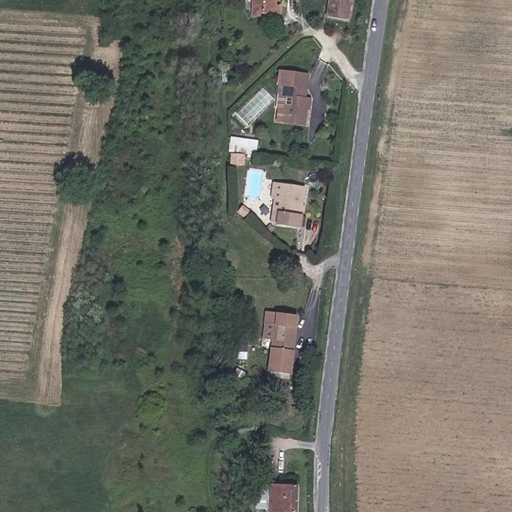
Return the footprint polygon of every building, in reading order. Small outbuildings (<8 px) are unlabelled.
[(264,10),(264,16),(269,16),(269,15),(280,15),(281,7),(278,7),(277,0),(255,0),(254,9),(264,10)] [(328,0),(327,16),(347,19),(349,0),(328,0)] [(301,86),(302,73),(281,71),(280,84),(283,85),(301,86)] [(287,119),(304,121),(307,97),(304,97),(305,86),(301,86),(283,85),(282,95),(289,95),(287,119)] [(287,119),(289,95),(282,95),(275,94),(274,108),(276,108),(275,119),(287,119)] [(229,151),(258,152),(259,138),(230,137),(229,151)] [(306,190),(285,187),(279,226),(301,229),(306,190)] [(294,373),(297,315),(271,315),(270,325),(275,326),(272,373),(294,373)] [(269,458),(284,459),(284,449),(269,448),(269,458)] [(269,502),(270,484),(256,483),(256,502),(259,502),(269,502)] [(297,511),(299,484),(270,484),(269,502),(259,502),(260,509),(270,509),(270,511),(297,511)]
